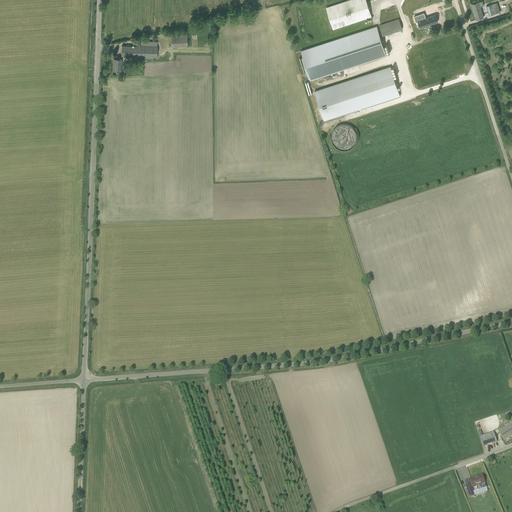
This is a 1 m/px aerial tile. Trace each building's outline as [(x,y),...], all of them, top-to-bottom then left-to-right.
[(348,0),(326,7),(333,29),(371,17),(365,0),(348,0)] [(483,1),(480,1),(471,4),(471,6),(472,8),(473,9),(476,20),(483,18),(480,7),(482,6),(484,5),(483,1)] [(486,6),(489,16),(500,12),(497,3),(486,6)] [(417,16),(421,26),(438,21),(436,14),(430,16),(428,13),(417,16)] [(379,25),(383,35),(402,29),(399,19),(379,25)] [(377,26),(301,51),(303,57),(299,58),(305,76),(309,75),(311,80),(387,56),(377,26)] [(172,36),(173,46),(188,45),(187,32),(174,33),(174,36),(172,36)] [(138,46),(122,46),(121,56),(137,56),(137,58),(157,58),(157,46),(157,42),(141,41),(141,45),(138,45),(138,46)] [(122,59),(114,58),(113,70),(121,71),(122,59)] [(400,96),(391,66),(314,91),(324,121),(400,96)] [(338,150),(358,145),(353,123),(333,128),(338,150)] [(503,440),(504,441),(511,436),(511,423),(499,432),(499,433),(503,440)] [(482,447),(497,442),(494,432),(479,437),(482,447)] [(486,488),(482,475),(464,481),(469,497),(475,496),(471,484),(472,484),(473,487),(476,486),(478,491),(486,488)] [(432,491),(420,495),(423,502),(434,498),(432,491)]
